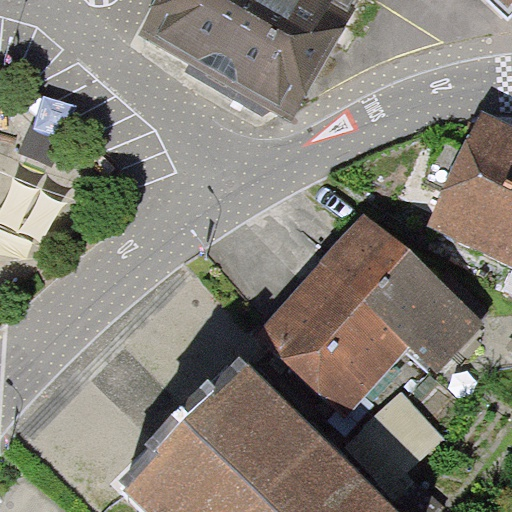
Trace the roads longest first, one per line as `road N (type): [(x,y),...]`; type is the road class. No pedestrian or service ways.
road 1 (residential): [(0,391),(122,271),(236,192)]
road 2 (residential): [(236,192),(448,91),(511,81)]
road 3 (residential): [(236,192),(200,140),(61,0)]
